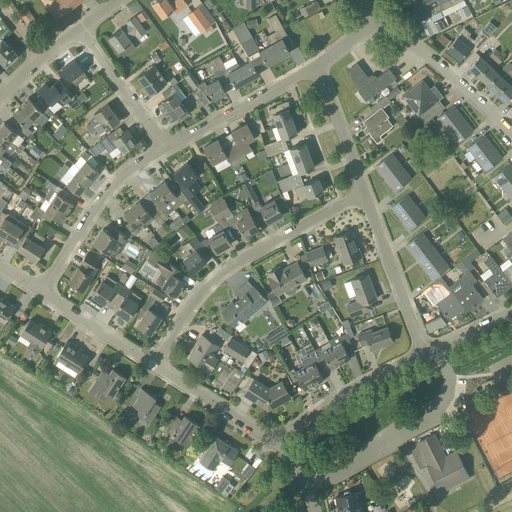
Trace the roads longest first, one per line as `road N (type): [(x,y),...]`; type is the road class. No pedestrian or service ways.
road 1 (residential): [(156,363),(198,294),(240,255),(365,194)]
road 2 (residential): [(436,349),(447,380),(434,407),(308,478)]
road 3 (residential): [(38,290),(112,180),(162,145)]
road 4 (residential): [(278,447),(346,395),(428,353)]
road 5 (residential): [(162,145),(319,65)]
road 6 (residential): [(511,134),(381,16)]
road 7 (residential): [(428,353),(365,194)]
road 8 (residential): [(278,447),(156,363)]
road 9 (residential): [(162,145),(79,29)]
road 10 (residential): [(156,363),(38,290)]
road 11 (residential): [(365,194),(319,65)]
